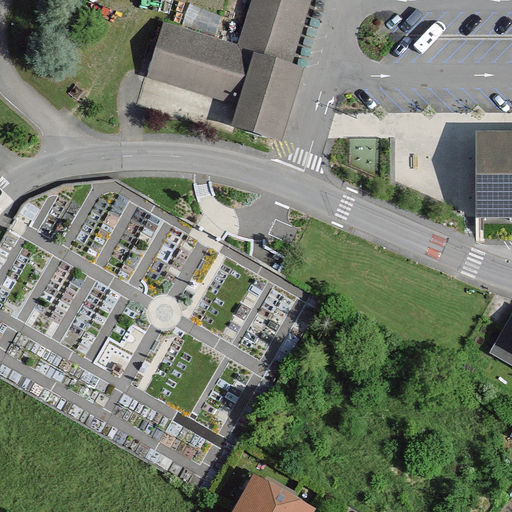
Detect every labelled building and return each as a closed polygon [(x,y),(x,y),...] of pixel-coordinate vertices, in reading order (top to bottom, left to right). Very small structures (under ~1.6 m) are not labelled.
[(255,60),(241,105),(234,128),(274,139),(282,114),(295,72),(292,70),(287,68),(288,63),(306,3),(296,0),(257,0),(247,33),(240,56),(255,60)] [(255,60),(240,56),(219,49),(164,34),(158,52),(155,64),(151,77),(241,105),(255,60)] [(155,64),(158,52),(152,50),(149,62),(155,64)] [(511,140),(482,141),(481,216),(481,220),(511,220),(511,140)] [(511,322),(493,357),(511,368),(511,322)] [(284,493),(288,487),(251,467),(241,484),(258,493),(264,482),(284,493)] [(247,511),(309,511),(311,508),(293,498),(296,491),(288,487),(284,493),(264,482),(258,493),(250,509),(247,511)] [(238,503),(232,511),(247,511),(250,509),(238,503)]
